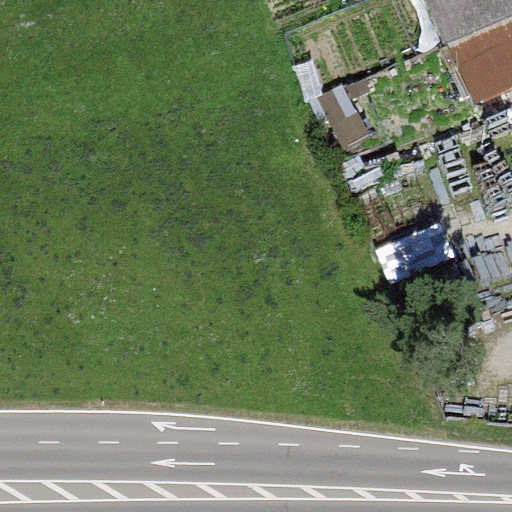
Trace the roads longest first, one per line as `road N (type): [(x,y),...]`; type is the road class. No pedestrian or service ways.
road 1 (tertiary): [(325,491),(121,427),(0,429)]
road 2 (primary): [(325,491),(0,498)]
road 3 (primary): [(511,500),(325,491)]
